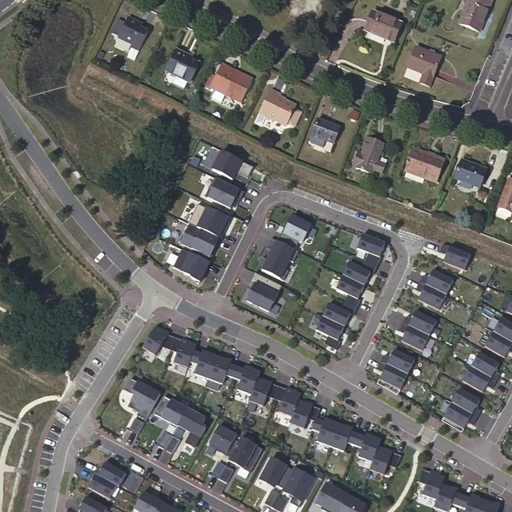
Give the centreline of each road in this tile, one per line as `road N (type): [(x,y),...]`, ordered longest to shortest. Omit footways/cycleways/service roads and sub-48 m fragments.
road 1 (residential): [(342,384),(402,261),(389,236),(273,198),(262,205),(207,317)]
road 2 (residential): [(168,0),(318,74),(483,129)]
road 3 (residential): [(0,97),(88,221),(156,289)]
road 4 (residential): [(72,424),(234,511)]
road 5 (residential): [(156,289),(72,424)]
road 6 (residential): [(342,384),(478,462)]
road 7 (residential): [(207,317),(342,384)]
